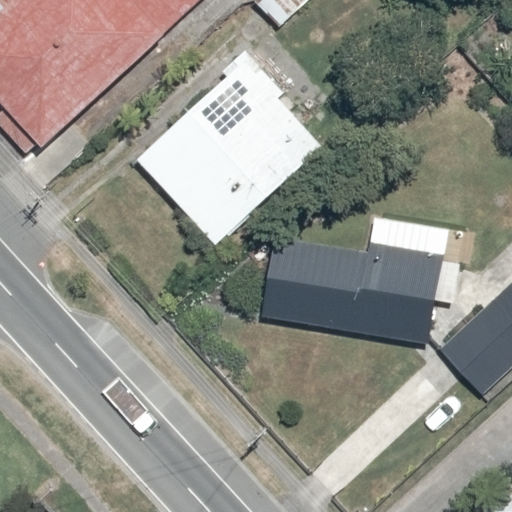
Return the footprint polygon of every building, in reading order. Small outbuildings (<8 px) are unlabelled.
[(0,0),(0,19),(0,85),(62,151),(219,0),(0,0)] [(307,0),(261,0),(283,23),(307,0)] [(227,81),(144,154),(229,250),(342,149),(250,46),(220,73),(227,81)] [(453,255),(285,232),(272,320),(441,343),(453,255)] [(511,374),(511,289),(445,349),(487,397),(511,374)] [(511,511),(511,488),(486,511),(511,511)]
